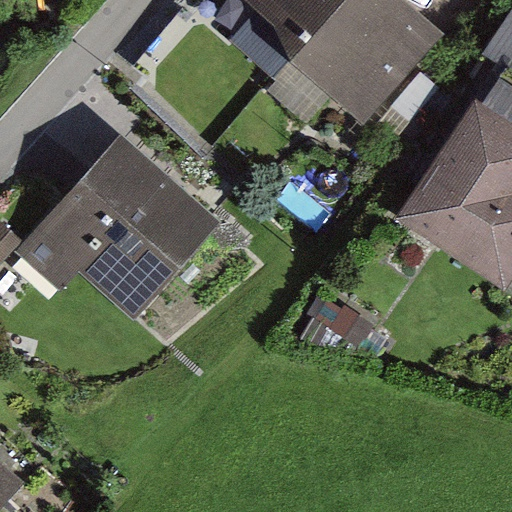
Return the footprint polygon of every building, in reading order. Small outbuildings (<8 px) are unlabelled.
[(235,0),(301,56),(348,0),(235,0)] [(355,133),(438,37),(393,0),(348,0),(301,56),(285,74),(355,133)] [(511,4),(509,3),(483,44),(498,54),(420,175),(429,180),(481,99),(511,118),(511,4)] [(511,118),(481,99),(429,180),(410,211),(511,278),(511,118)] [(31,262),(63,288),(77,271),(133,318),(216,219),(128,146),(31,262)] [(0,272),(17,253),(0,237),(0,272)] [(0,501),(24,472),(0,452),(0,501)]
